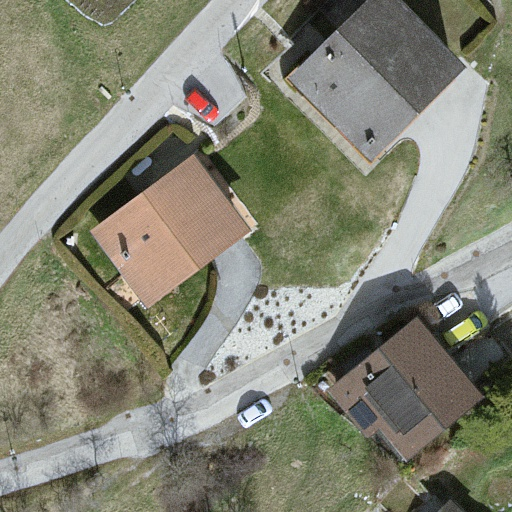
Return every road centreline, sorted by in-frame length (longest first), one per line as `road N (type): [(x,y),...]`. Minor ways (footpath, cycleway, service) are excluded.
road 1 (residential): [(511,266),(128,456),(0,489)]
road 2 (residential): [(0,266),(244,0)]
